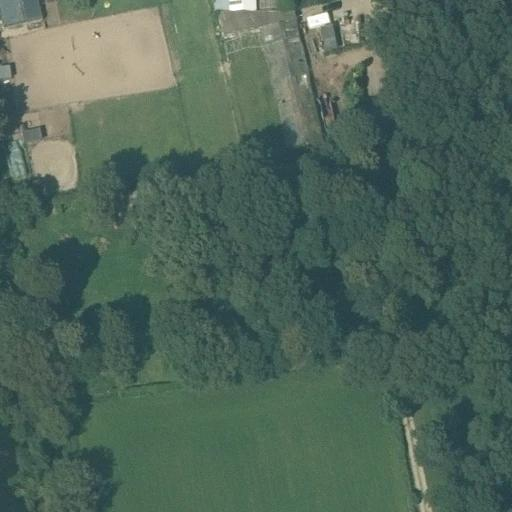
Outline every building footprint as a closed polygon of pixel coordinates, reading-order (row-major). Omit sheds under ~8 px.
[(73,0),(0,0),(0,20),(3,35),(77,17),(73,0)] [(228,0),(229,16),(283,14),(283,0),(228,0)] [(229,16),(217,17),(219,29),(222,40),(295,24),(292,12),(283,14),(229,16)] [(295,24),(222,40),(231,80),(250,160),(323,143),(295,24)] [(325,51),(336,49),(331,27),(320,29),(325,51)]
